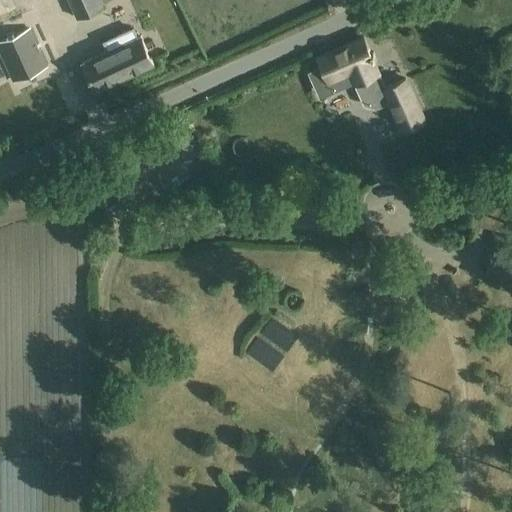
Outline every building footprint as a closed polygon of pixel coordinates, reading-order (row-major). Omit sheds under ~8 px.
[(19,0),(0,0),(0,11),(1,14),(21,3),(19,0)] [(68,0),(76,18),(104,6),(101,0),(68,0)] [(169,0),(144,0),(149,10),(170,1),(169,0)] [(154,65),(141,36),(137,37),(133,28),(103,42),(107,51),(82,63),(96,92),(154,65)] [(29,29),(0,42),(0,50),(14,81),(46,67),(29,29)] [(356,84),(365,104),(370,107),(379,107),(390,102),(403,131),(406,129),(425,121),(406,79),(385,88),(373,61),(375,60),(374,59),(376,58),(374,53),(371,54),(364,37),(318,57),(333,92),(355,83),(355,84),(356,84)] [(202,150),(187,117),(173,124),(187,156),(202,150)] [(141,140),(147,153),(172,140),(165,127),(141,140)] [(492,249),(486,268),(511,276),(511,274),(511,239),(496,234),(492,249)]
